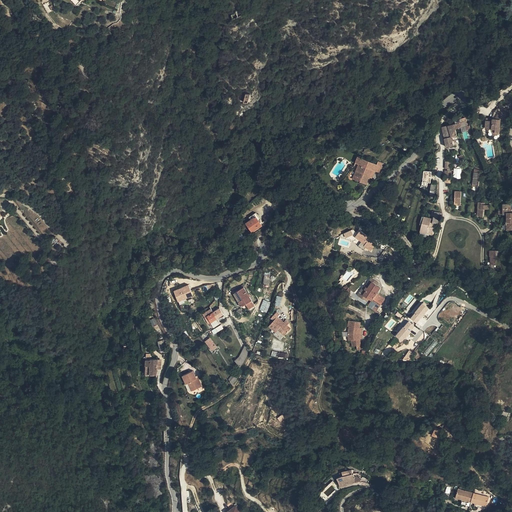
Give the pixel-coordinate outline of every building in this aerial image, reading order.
[(493,122),(486,121),(486,128),(488,128),(489,135),(490,135),(490,136),(491,136),(497,135),(497,133),(499,133),(500,120),(503,120),(509,109),(506,106),(495,111),(491,119),(493,119),(493,122)] [(468,126),(466,121),(443,127),(447,147),(454,145),(453,140),(458,139),(456,129),(468,126)] [(373,170),(375,171),(379,173),(383,163),(379,161),(377,165),(358,157),(356,163),(359,164),(353,179),(367,185),(370,178),(373,170)] [(461,178),(461,168),(453,169),(453,178),(461,178)] [(422,184),(430,185),(431,171),(423,171),(422,184)] [(503,210),(503,214),(507,214),(507,218),(505,218),(505,222),(505,229),(511,229),(511,212),(511,204),(503,204),(503,210)] [(435,211),(434,215),(431,232),(436,232),(440,212),(435,211)] [(264,225),(256,213),(250,217),(252,220),(247,223),(253,232),(264,225)] [(273,216),(269,213),(264,217),(268,221),(273,216)] [(353,229),(343,234),(345,238),(355,233),(353,229)] [(371,237),(362,230),(357,236),(366,244),(365,245),(371,250),(377,244),(370,239),(371,237)] [(242,234),(238,238),(243,243),(252,233),(249,231),(244,236),(242,234)] [(380,288),(377,285),(374,283),(375,280),(371,278),(366,287),(364,286),(358,295),(368,302),(370,299),(372,301),(376,303),(377,301),(381,304),(385,299),(376,294),(380,288)] [(189,285),(173,290),(177,302),(193,297),(189,285)] [(246,304),(252,301),(244,288),(234,294),(242,307),(246,304)] [(263,311),(266,312),(269,303),(261,299),(257,309),(263,311)] [(255,306),(252,301),(246,304),(250,309),(255,306)] [(417,312),(412,318),(418,322),(423,316),(423,317),(430,308),(424,303),(416,312),(417,312)] [(217,318),(218,317),(223,314),(219,307),(213,311),(217,318)] [(213,325),(219,321),(217,318),(213,311),(212,312),(207,315),(213,325)] [(278,317),(276,314),(271,320),(273,322),(268,327),(274,333),(276,331),(282,337),(289,331),(277,319),(278,317)] [(211,326),(213,325),(207,315),(205,316),(209,323),(211,326)] [(360,334),(360,327),(361,322),(349,320),(348,326),(350,326),(349,333),(349,340),(352,340),(353,346),(357,345),(357,350),(361,350),(360,345),(361,345),(360,339),(360,334)] [(405,326),(397,335),(403,341),(411,332),(410,332),(415,326),(410,321),(405,327),(405,326)] [(221,325),(211,330),(213,334),(223,329),(221,325)] [(212,349),(216,346),(210,337),(206,340),(212,349)] [(249,352),(245,346),(240,356),(235,360),(241,366),(246,359),(249,352)] [(287,358),(288,354),(272,350),(271,357),(278,358),(279,357),(287,358)] [(146,373),(152,374),(157,374),(157,368),(158,364),(158,359),(150,359),(150,360),(146,359),(145,365),(146,365),(146,373)] [(193,370),(189,372),(183,375),(187,383),(188,382),(189,384),(192,389),(192,391),(202,386),(198,377),(196,378),(193,370)] [(439,436),(442,429),(435,427),(432,434),(439,436)] [(353,473),(352,469),(342,471),(342,472),(339,473),(340,475),(343,474),(343,475),(337,477),(340,487),(345,486),(347,484),(360,480),(359,478),(359,477),(358,476),(357,476),(354,476),(354,473),(353,473)] [(332,480),(322,490),(324,492),(333,484),(335,486),(337,484),(332,480)] [(486,506),(489,497),(458,488),(455,497),(462,499),(470,502),(486,506)]
